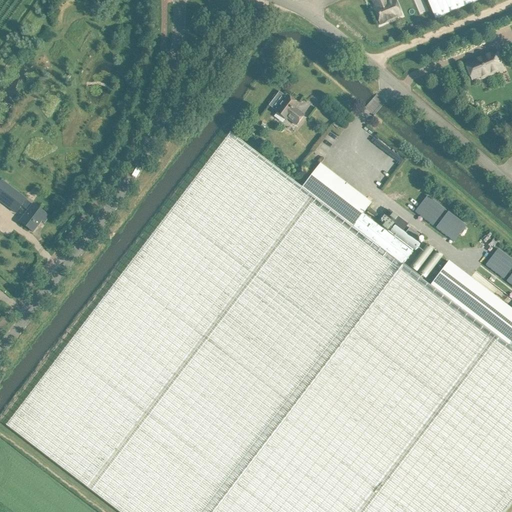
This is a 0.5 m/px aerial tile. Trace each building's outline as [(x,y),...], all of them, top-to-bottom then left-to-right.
[(401,16),(394,0),(388,3),(387,0),(371,0),(373,2),(374,2),(376,8),(373,9),(380,25),(401,16)] [(480,0),(426,0),(435,19),(480,0)] [(484,57),(465,65),(472,81),(497,70),(493,62),(500,59),(496,50),(483,55),(484,57)] [(279,93),(269,106),(276,111),(275,112),(286,120),(287,119),(296,125),(304,115),(299,111),(298,112),(295,109),(298,104),(287,96),(286,97),(279,92),(279,93)] [(403,265),(412,252),(362,214),(371,203),(320,164),(302,188),(231,133),(6,426),(118,511),(505,511),(511,503),(511,310),(449,262),(430,286),(403,265)] [(49,217),(33,205),(26,200),(26,199),(2,180),(0,182),(0,200),(16,213),(21,206),(28,211),(20,222),(33,232),(41,221),(44,223),(49,217)] [(427,196),(415,212),(433,226),(445,210),(427,196)] [(408,225),(388,210),(377,224),(387,232),(394,224),(403,231),(408,225)] [(448,212),(436,228),(454,242),(466,226),(448,212)] [(419,235),(410,228),(406,232),(415,240),(419,235)] [(432,269),(440,254),(423,245),(410,269),(425,277),(430,268),(432,269)] [(511,260),(498,249),(486,266),(503,279),(511,267),(511,260)]
